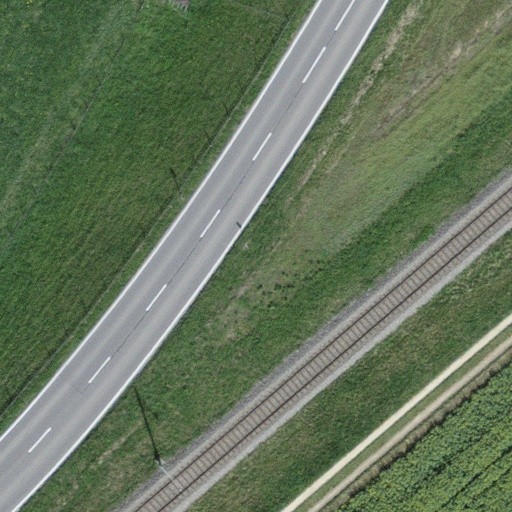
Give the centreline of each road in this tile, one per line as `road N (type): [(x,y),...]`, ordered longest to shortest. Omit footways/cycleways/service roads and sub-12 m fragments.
road 1 (primary): [(338,0),(238,159),(80,378),(0,472)]
road 2 (track): [(511,315),(286,511)]
